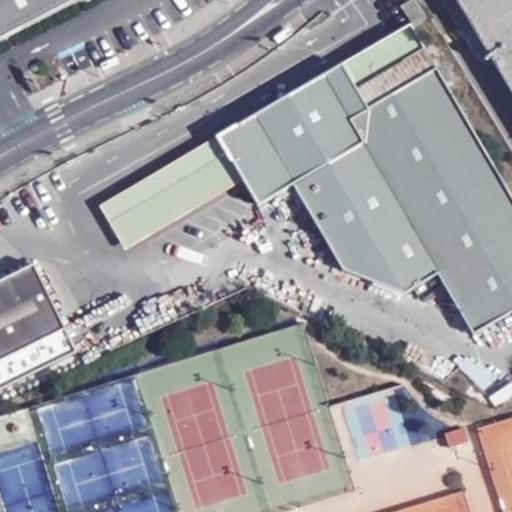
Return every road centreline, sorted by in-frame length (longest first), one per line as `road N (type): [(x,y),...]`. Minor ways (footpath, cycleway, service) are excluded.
road 1 (secondary): [(0,157),(193,55),(276,0)]
road 2 (unknown): [(440,0),(511,113)]
